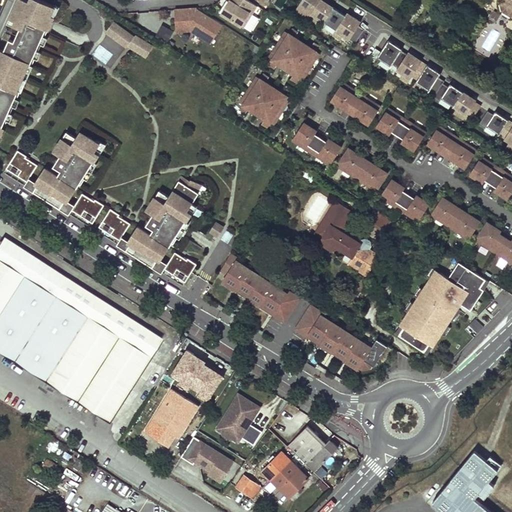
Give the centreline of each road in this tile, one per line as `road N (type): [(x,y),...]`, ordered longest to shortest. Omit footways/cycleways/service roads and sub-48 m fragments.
road 1 (residential): [(0,191),(226,334)]
road 2 (residential): [(226,334),(251,357),(374,426)]
road 3 (residential): [(383,396),(337,396),(226,334)]
